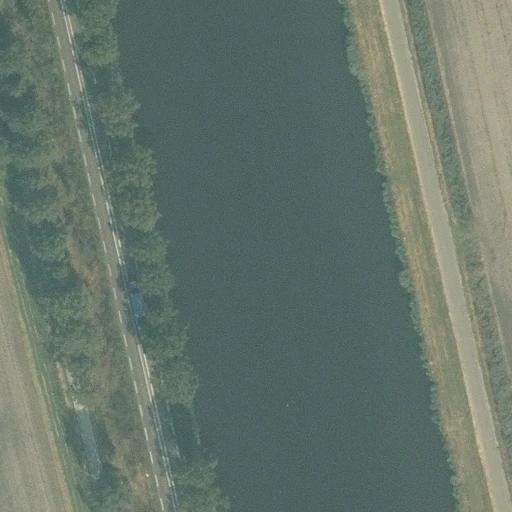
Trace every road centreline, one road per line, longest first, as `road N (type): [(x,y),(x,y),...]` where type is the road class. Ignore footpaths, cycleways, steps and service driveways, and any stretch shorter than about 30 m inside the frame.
road 1 (secondary): [(175,511),(58,0)]
road 2 (unclassified): [(491,511),(381,0)]
